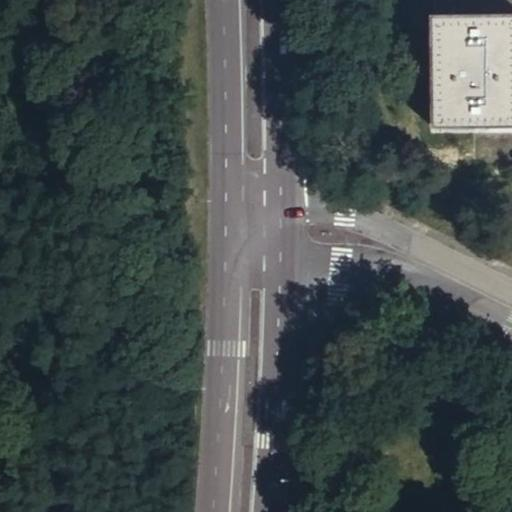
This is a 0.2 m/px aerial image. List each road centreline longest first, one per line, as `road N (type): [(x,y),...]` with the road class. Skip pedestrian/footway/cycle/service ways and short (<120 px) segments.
road 1 (track): [(19,0),(89,196),(173,346),(212,346),(249,436),(287,438),(370,511)]
road 2 (tertiary): [(256,226),(242,511)]
road 3 (unclassified): [(511,305),(386,247),(256,226)]
road 4 (tertiary): [(255,0),(256,226)]
